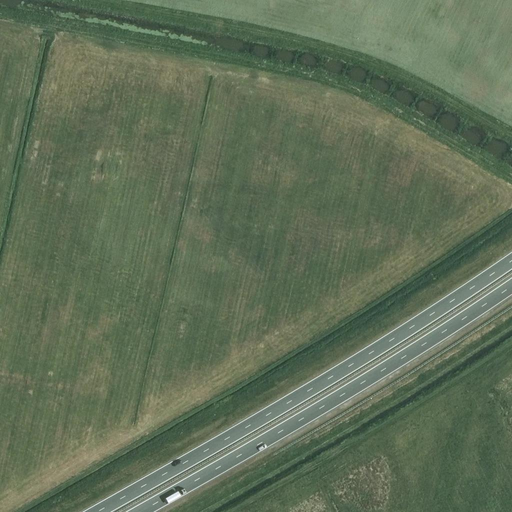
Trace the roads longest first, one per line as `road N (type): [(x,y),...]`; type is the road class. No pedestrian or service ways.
road 1 (trunk): [(511,261),(98,511)]
road 2 (trunk): [(142,511),(511,286)]
